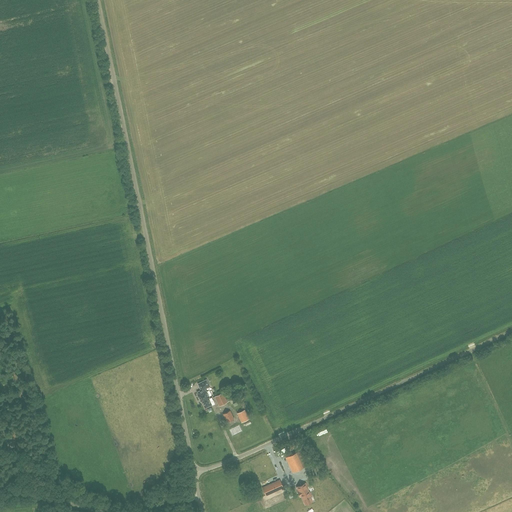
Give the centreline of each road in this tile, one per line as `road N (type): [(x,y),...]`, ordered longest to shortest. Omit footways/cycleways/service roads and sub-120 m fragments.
road 1 (unclassified): [(192,472),(97,0)]
road 2 (unclassified): [(192,472),(511,331)]
